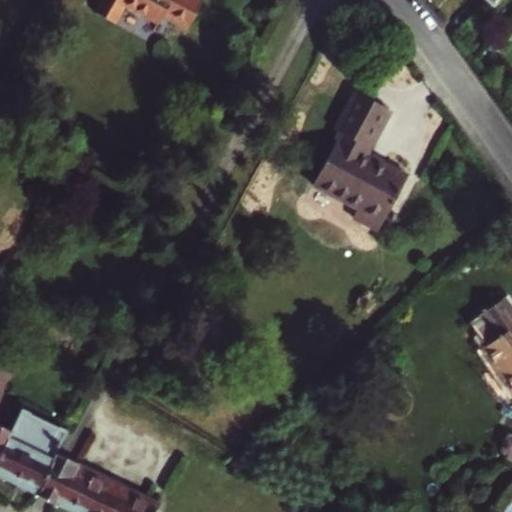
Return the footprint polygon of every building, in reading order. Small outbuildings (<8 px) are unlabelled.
[(201,1),(199,0),(102,0),(97,9),(119,21),(130,2),(162,19),(168,9),(191,22),(201,1)] [(370,149),(390,111),(355,92),(334,130),(339,133),(313,183),(356,208),(352,216),(378,230),(407,175),(382,162),(379,166),(361,157),(366,147),(370,149)] [(484,346),(479,348),(511,395),(511,311),(502,297),(468,321),(484,346)] [(0,476),(38,495),(55,454),(53,453),(61,439),(63,439),(68,430),(58,425),(57,427),(30,414),(31,412),(21,407),(9,431),(0,426),(0,476)] [(57,455),(55,454),(38,495),(47,499),(53,502),(71,462),(65,459),(57,455)] [(71,462),(53,502),(72,511),(153,511),(155,510),(73,470),(76,464),(71,462)]
